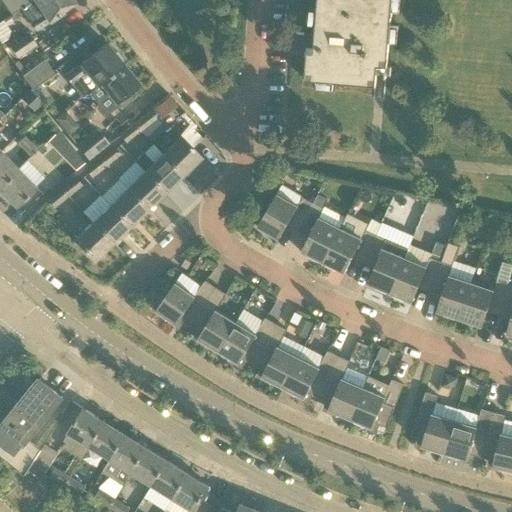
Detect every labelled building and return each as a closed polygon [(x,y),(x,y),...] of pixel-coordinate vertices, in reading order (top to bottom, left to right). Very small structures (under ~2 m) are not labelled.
[(23,7),(33,0),(0,0),(11,15),(23,7)] [(33,0),(23,7),(33,21),(31,22),(37,31),(49,23),(64,13),(63,11),(75,3),(72,0),(33,0)] [(317,0),(314,47),(308,46),(305,80),(376,87),(378,67),(387,67),(392,0),(317,0)] [(10,48),(17,59),(35,46),(29,36),(10,48)] [(82,99),(124,66),(122,63),(124,61),(117,53),(115,54),(106,44),(65,77),(72,86),(82,99)] [(22,77),(32,90),(54,74),(44,60),(22,77)] [(131,99),(128,95),(140,85),(124,66),(82,99),(75,105),(81,113),(95,102),(104,114),(118,103),(121,107),(131,99)] [(21,99),(33,112),(42,104),(30,91),(21,99)] [(156,106),(162,116),(178,106),(172,96),(156,106)] [(137,122),(144,130),(160,117),(155,110),(150,114),(149,113),(137,122)] [(126,143),(144,130),(137,122),(120,136),(126,143)] [(85,140),(77,146),(88,160),(109,144),(97,130),(85,140)] [(59,131),(47,143),(58,153),(68,143),(59,131)] [(169,131),(155,137),(159,148),(173,142),(169,131)] [(30,157),(38,150),(25,137),(18,144),(30,157)] [(163,154),(184,176),(202,158),(181,137),(163,154)] [(101,157),(108,165),(120,155),(114,147),(101,157)] [(0,186),(18,169),(1,152),(0,152),(0,186)] [(165,194),(184,176),(163,154),(144,172),(165,194)] [(91,178),(108,165),(101,157),(85,170),(91,178)] [(31,183),(18,169),(0,186),(0,193),(15,209),(37,188),(31,183)] [(148,211),(165,194),(144,172),(127,189),(148,211)] [(64,188),(70,195),(82,185),(76,178),(64,188)] [(301,225),(313,204),(282,185),(258,228),(279,240),(291,219),(301,225)] [(54,208),(70,195),(64,188),(47,201),(54,208)] [(130,228),(148,211),(127,189),(109,206),(130,228)] [(345,217),(324,207),(328,200),(317,195),(313,204),(301,225),(312,230),(302,252),(323,263),(339,229),(345,217)] [(113,245),(130,228),(109,206),(92,223),(113,245)] [(94,262),(113,245),(92,223),(74,241),(94,262)] [(376,235),(366,230),(361,240),(339,229),(323,263),(345,273),(355,252),(366,257),(376,235)] [(390,293),(405,258),(409,248),(387,240),(376,235),(366,257),(377,262),(368,284),(390,293)] [(431,258),(441,262),(447,246),(437,243),(432,254),(431,258)] [(449,275),(453,266),(459,247),(448,244),(447,246),(441,262),(433,286),(444,290),(436,313),(459,320),(472,283),(449,275)] [(433,286),(441,262),(431,258),(427,267),(405,258),(390,293),(413,302),(422,280),(433,286)] [(180,320),(190,327),(198,316),(216,288),(206,281),(195,296),(176,283),(160,306),(158,305),(154,310),(167,319),(165,321),(166,322),(168,320),(176,325),(180,320)] [(501,309),(508,285),(497,281),(494,290),(472,283),(459,320),(482,328),(489,305),(501,309)] [(511,315),(507,335),(511,336),(511,285),(508,285),(501,309),(511,311),(511,315)] [(227,295),(216,288),(198,316),(190,327),(201,334),(198,340),(207,345),(205,347),(206,348),(208,346),(218,352),(236,322),(217,311),(227,295)] [(256,334),(236,322),(218,352),(229,359),(228,361),(229,362),(230,359),(239,364),(243,359),(254,365),(276,325),(266,318),(256,334)] [(302,320),(296,331),(306,335),(311,324),(302,320)] [(319,321),(311,337),(331,346),(338,330),(319,321)] [(272,383),(283,388),(299,357),(279,347),(287,330),(276,325),(254,365),(265,371),(262,377),(271,382),(270,384),(271,385),(272,383)] [(390,351),(381,348),(376,360),(385,364),(390,351)] [(319,368),(299,357),(283,388),(294,394),(293,397),(294,397),(296,395),(305,399),(308,393),(319,399),(339,357),(328,351),(319,368)] [(339,415),(350,420),(364,388),(343,379),(350,362),(339,357),(319,399),(331,404),(328,410),(338,414),(336,417),(338,417),(339,415)] [(458,378),(445,374),(441,388),(449,390),(455,386),(458,378)] [(41,381),(42,379),(40,378),(2,425),(0,424),(0,455),(26,476),(39,455),(42,451),(29,440),(64,396),(62,395),(61,397),(41,381)] [(385,397),(364,388),(350,420),(362,425),(361,427),(362,428),(363,425),(372,429),(375,423),(387,428),(404,385),(392,380),(385,397)] [(444,454),(455,421),(433,414),(438,396),(426,392),(411,437),(424,440),(422,447),(431,450),(431,453),(432,453),(433,450),(444,454)] [(90,448),(105,422),(83,408),(67,434),(90,448)] [(476,427),(455,421),(444,454),(456,458),(456,460),(457,460),(458,458),(468,461),(470,454),(482,458),(494,413),(482,409),(476,427)] [(511,471),(511,436),(502,434),(506,415),(494,413),(482,458),(494,461),(493,467),(503,469),(502,472),(504,473),(504,470),(511,471)] [(110,461),(126,435),(105,422),(90,448),(110,461)] [(123,486),(131,474),(131,473),(146,448),(126,435),(110,461),(102,473),(123,486)] [(167,461),(146,448),(131,473),(131,474),(152,486),(167,461)] [(173,499),(188,474),(167,461),(152,486),(173,499)] [(66,486),(71,478),(55,468),(50,476),(66,486)] [(188,474),(173,499),(192,511),(194,511),(210,487),(188,474)] [(80,495),(85,487),(71,478),(66,486),(80,495)] [(109,508),(115,499),(100,489),(95,498),(109,508)] [(116,511),(128,511),(131,509),(115,499),(109,508),(116,511)]
